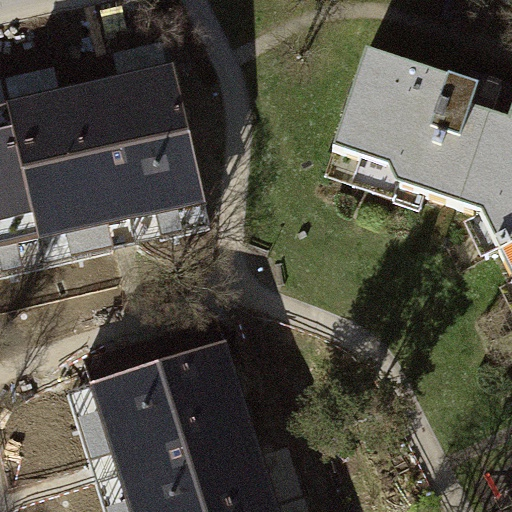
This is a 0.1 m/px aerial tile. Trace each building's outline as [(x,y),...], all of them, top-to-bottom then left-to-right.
[(496,221),(506,243),(511,240),(511,113),(507,125),(489,119),(498,91),(468,80),(466,90),(366,52),(328,144),(385,169),(392,192),(496,221)] [(169,69),(6,107),(37,239),(200,201),(169,69)] [(0,248),(37,239),(6,107),(0,108),(0,248)] [(511,240),(506,243),(498,248),(511,276),(511,240)] [(91,382),(132,511),(234,511),(270,501),(213,324),(158,341),(164,359),(91,382)] [(273,511),(270,501),(234,511),(273,511)]
